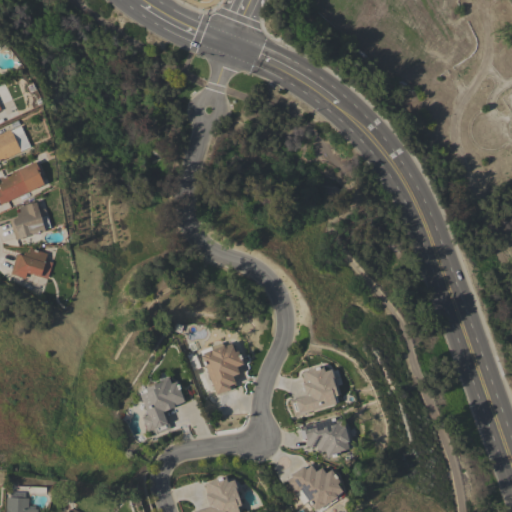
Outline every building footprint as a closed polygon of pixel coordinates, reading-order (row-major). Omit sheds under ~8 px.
[(415,89),(411,83),(441,64),(445,71),(415,89)] [(0,134),(9,130),(10,131),(20,126),(30,147),(0,160),(0,134)] [(0,183),(2,183),(0,179),(0,177),(19,169),(35,162),(35,163),(38,162),(42,172),(40,172),(41,174),(39,175),(43,184),(0,204),(0,183)] [(44,230),(15,239),(9,220),(17,217),(15,213),(20,211),(18,207),(27,204),(28,205),(35,202),(37,209),(41,207),(44,210),(46,214),(42,216),(40,217),(40,218),(46,216),(49,227),(44,228),(44,230)] [(16,254),(22,256),(24,252),(28,253),(30,248),(47,253),(45,260),(52,263),(47,279),(40,277),(26,273),(24,278),(10,274),(16,254)] [(200,356),(202,355),(201,353),(210,350),(223,345),(223,346),(230,343),(234,352),(237,351),(242,364),(236,366),(238,373),(232,376),(235,383),(228,386),(230,389),(216,395),(200,356)] [(333,377),(332,377),(337,395),(333,396),(335,404),(313,410),(313,411),(293,416),(288,400),(305,395),(301,384),(304,383),(301,373),(304,372),(304,371),(322,366),(324,371),(331,369),(333,377)] [(141,417),(148,415),(138,391),(144,389),(144,388),(160,381),(159,380),(167,377),(170,383),(175,381),(184,401),(173,405),(174,407),(163,411),(170,428),(154,434),(153,430),(147,432),(141,417)] [(341,416),(344,428),(347,428),(350,439),(347,440),(348,441),(346,441),(348,449),(339,451),(339,454),(326,458),(324,451),(317,453),(315,446),(306,448),(304,440),(303,440),(303,439),(302,439),(300,428),(302,427),(302,426),(341,416)] [(339,481),(336,483),(341,491),(335,495),(336,496),(334,497),(336,500),(327,506),(325,504),(317,510),(316,509),(314,510),(300,490),(295,493),(286,480),(290,477),(289,475),(302,466),(305,469),(310,465),(314,471),(320,467),(324,473),(330,469),(339,481)] [(226,482),(233,480),(236,487),(234,488),(240,505),(238,506),(240,511),(238,511),(192,511),(208,506),(204,495),(207,494),(203,484),(224,476),(226,482)] [(28,498),(27,509),(36,509),(35,511),(5,511),(6,497),(28,498)]
